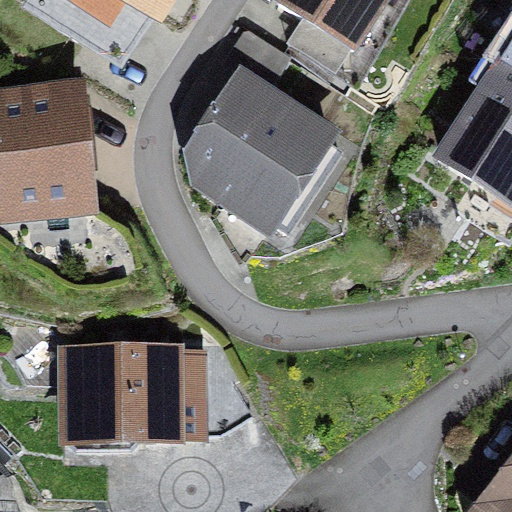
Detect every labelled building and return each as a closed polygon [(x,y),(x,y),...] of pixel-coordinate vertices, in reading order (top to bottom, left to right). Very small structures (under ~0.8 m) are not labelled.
[(170,0),(129,0),(158,19),(170,0)] [(369,61),(406,0),(290,0),(285,9),(369,61)] [(511,103),(511,50),(488,88),(511,103)] [(509,207),(511,202),(511,103),(488,88),(439,161),(509,207)] [(328,145),(241,91),(192,170),(278,223),(328,145)] [(0,210),(87,203),(77,96),(0,103),(0,210)] [(198,361),(74,363),(76,438),(199,436),(198,361)] [(511,511),(511,471),(478,511),(511,511)]
